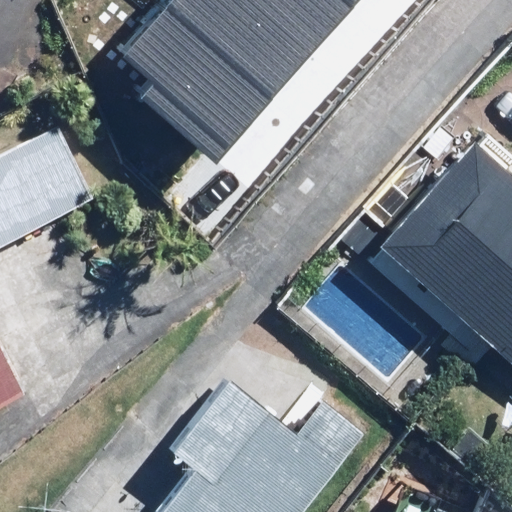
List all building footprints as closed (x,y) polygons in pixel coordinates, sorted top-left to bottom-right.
[(116,75),(193,140),(310,0),(141,0),(107,42),(129,60),(116,75)] [(55,117),(0,144),(0,248),(97,198),(55,117)] [(511,163),(473,128),(378,234),(511,354),(511,163)] [(0,405),(28,391),(0,337),(0,405)] [(315,395),(293,423),(255,393),(228,372),(172,443),(199,465),(161,511),(295,511),(338,458),(360,430),(315,395)] [(469,511),(439,499),(433,511),(469,511)]
